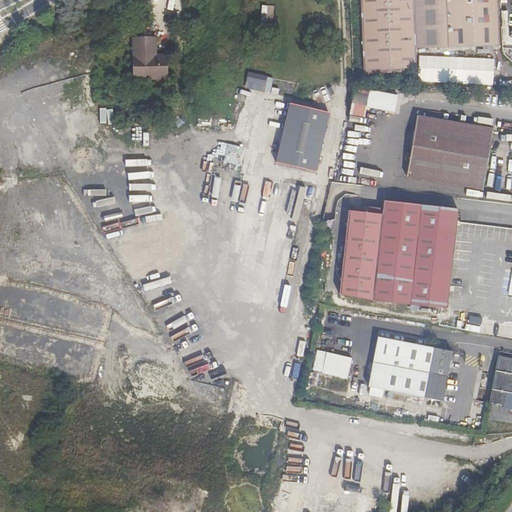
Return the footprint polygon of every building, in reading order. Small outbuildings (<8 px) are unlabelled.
[(451,48),(449,0),(361,0),(365,71),(417,70),(416,50),(451,48)] [(449,0),(451,48),(500,46),(498,0),(449,0)] [(132,79),(166,79),(167,63),(156,63),(156,55),(156,38),(134,37),(134,54),(133,54),(132,62),(132,79)] [(156,55),(156,63),(167,63),(167,55),(156,55)] [(417,82),(496,89),(499,63),(419,57),(417,82)] [(353,90),(351,96),(367,99),(368,93),(353,90)] [(351,98),(349,106),(365,109),(367,99),(351,96),(351,98)] [(276,165),(316,174),(329,114),(289,105),(276,165)] [(349,106),(346,117),(362,120),(365,109),(349,106)] [(404,180),(479,189),(486,129),(411,120),(404,180)] [(346,210),(334,292),(442,309),(456,211),(382,199),(380,214),(346,210)] [(378,336),(368,386),(441,400),(451,351),(378,336)] [(511,359),(499,357),(490,404),(506,407),(506,410),(511,411),(511,359)]
